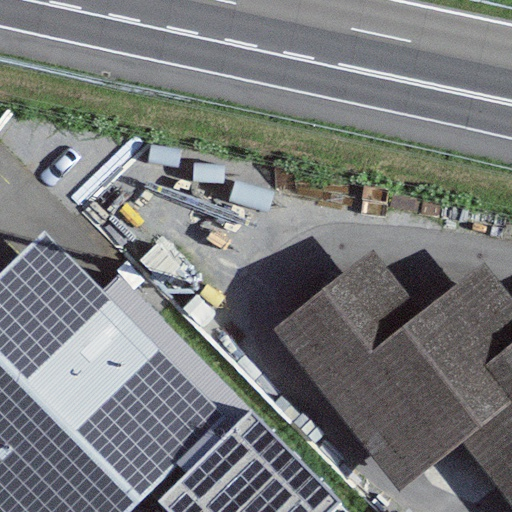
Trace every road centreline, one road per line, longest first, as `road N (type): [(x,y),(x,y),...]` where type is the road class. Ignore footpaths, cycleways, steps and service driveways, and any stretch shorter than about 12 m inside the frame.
road 1 (motorway): [(346,27),(511,94)]
road 2 (motorway): [(346,27),(511,62)]
road 3 (motorway): [(217,0),(346,27)]
